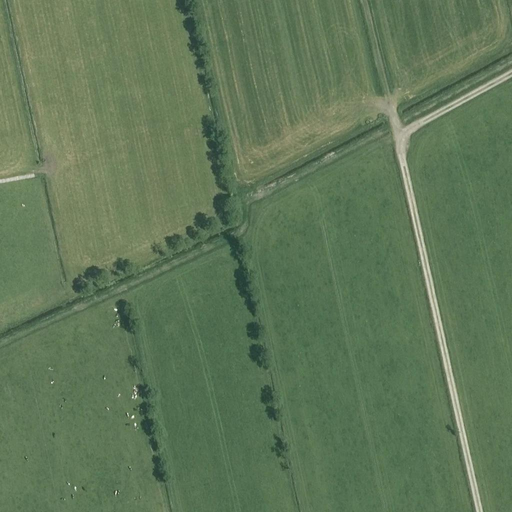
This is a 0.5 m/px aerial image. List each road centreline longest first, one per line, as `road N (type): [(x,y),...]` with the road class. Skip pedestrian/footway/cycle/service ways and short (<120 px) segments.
road 1 (track): [(369,0),(481,511)]
road 2 (track): [(398,136),(511,74)]
